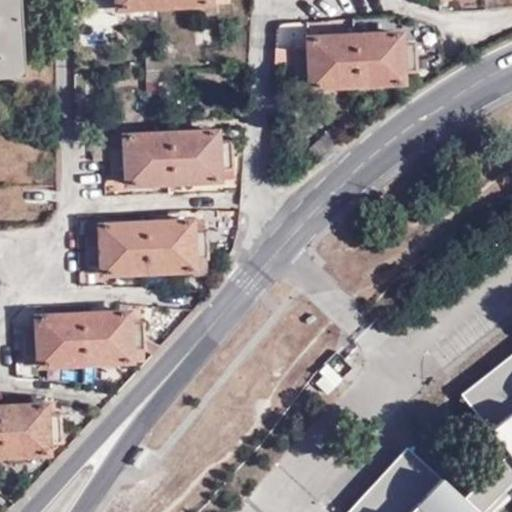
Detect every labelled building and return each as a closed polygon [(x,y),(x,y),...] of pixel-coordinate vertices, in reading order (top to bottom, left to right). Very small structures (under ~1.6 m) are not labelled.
[(0,0),(0,77),(26,75),(20,0),(0,0)] [(309,88),(402,83),(401,74),(416,72),(414,43),(399,43),(399,35),(306,39),(307,49),(294,50),(295,80),(308,80),(309,88)] [(173,80),(173,59),(146,59),(146,81),(173,80)] [(125,136),(125,147),(111,148),(113,174),(126,174),(126,184),(217,180),(217,169),(232,168),(231,143),(216,143),(216,132),(125,136)] [(192,222),(101,226),(101,238),(87,238),(88,264),(103,264),(103,273),(193,270),(193,259),(206,258),(205,232),(192,232),(192,222)] [(128,325),(128,313),(36,319),(36,330),(22,331),(23,357),(39,357),(39,367),(130,361),(130,350),(144,350),(143,324),(128,325)] [(484,511),(492,504),(511,483),(511,354),(461,394),(506,452),(461,497),(408,447),(348,511),(484,511)] [(47,415),(46,405),(0,408),(0,455),(50,453),(49,442),(63,441),(61,415),(47,415)]
